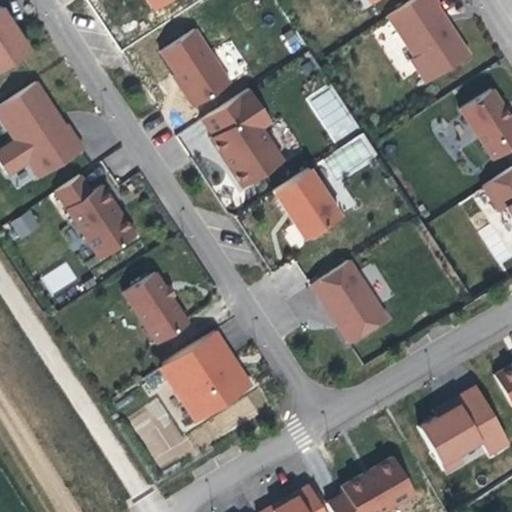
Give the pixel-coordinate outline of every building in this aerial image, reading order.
[(162,0),(143,0),(149,9),(162,0)] [(437,4),(434,0),(411,0),(387,16),(415,57),(410,60),(425,83),(467,54),(444,22),(433,6),(437,4)] [(0,69),(28,54),(11,27),(0,9),(0,69)] [(290,52),(303,47),(296,28),(282,34),(290,52)] [(227,83),(192,30),(161,51),(176,76),(171,78),(176,85),(192,107),(227,83)] [(53,113),(34,84),(0,106),(0,119),(15,142),(0,150),(0,164),(6,174),(26,162),(37,178),(84,147),(68,125),(63,128),(53,113)] [(266,121),(247,89),(203,118),(214,136),(210,138),(216,148),(222,158),(228,154),(236,166),(230,170),(241,187),(281,162),(262,127),(266,121)] [(511,122),(503,109),(489,89),(461,109),(494,159),(511,146),(511,122)] [(511,167),(482,185),(498,210),(505,206),(511,217),(511,167)] [(336,215),(304,168),(272,189),(293,221),(304,237),(336,215)] [(78,175),(53,193),(97,258),(131,234),(109,202),(97,186),(89,192),(78,175)] [(26,212),(11,222),(20,237),(35,227),(26,212)] [(385,319),(345,260),(308,284),(328,314),(347,342),(385,319)] [(51,295),(77,280),(65,261),(39,277),(51,295)] [(153,274),(124,291),(155,342),(185,323),(169,299),(153,274)] [(228,354),(213,332),(143,379),(151,390),(165,381),(196,424),(250,386),(228,354)] [(511,365),(496,376),(511,405),(511,365)] [(507,442),(475,388),(445,406),(432,415),(435,420),(419,427),(443,471),(461,462),(458,455),(480,443),(489,454),(507,442)] [(128,414),(155,463),(185,446),(159,398),(128,414)] [(383,511),(414,493),(392,457),(362,476),(341,488),(345,496),(326,504),(330,511),(383,511)] [(321,511),(307,487),(292,493),(292,503),(275,511),(274,511),(271,508),(264,511),(321,511)]
